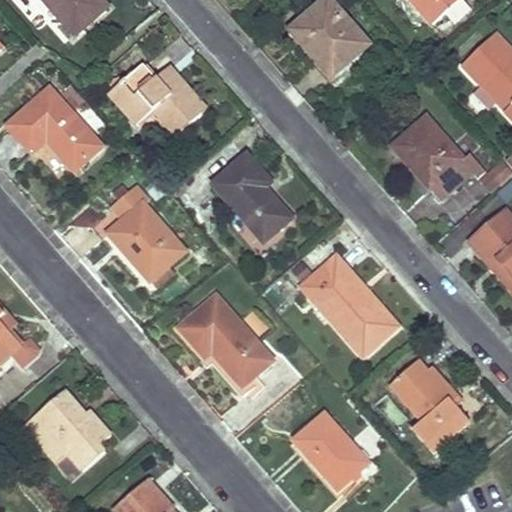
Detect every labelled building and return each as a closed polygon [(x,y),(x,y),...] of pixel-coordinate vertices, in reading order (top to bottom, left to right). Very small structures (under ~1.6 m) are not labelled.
[(41,0),(75,38),(109,8),(101,0),(41,0)] [(328,0),(326,0),(291,32),(312,56),(315,54),(334,76),(369,46),(328,0)] [(409,0),(433,26),(462,0),(409,0)] [(511,52),(495,36),(461,67),(511,120),(511,57),(511,56),(511,55),(511,52)] [(312,56),(307,60),(327,82),(334,76),(315,54),(312,56)] [(154,113),(177,138),(207,112),(175,76),(162,88),(156,80),(143,66),(125,83),(120,78),(105,91),(137,128),(154,113)] [(175,76),(169,69),(156,80),(162,88),(175,76)] [(50,92),(9,129),(33,155),(47,141),(75,173),(101,149),(50,92)] [(426,119),(392,149),(440,203),(472,175),(477,181),(485,173),(470,156),(464,162),(426,119)] [(271,185),(247,158),(214,187),(264,244),(291,221),(264,190),(271,185)] [(511,174),(502,164),(492,172),(502,184),(511,175),(511,174)] [(511,182),(499,193),(507,204),(511,199),(511,182)] [(152,183),(145,189),(155,202),(163,196),(152,183)] [(168,269),(185,254),(144,207),(148,203),(137,190),(91,230),(102,242),(109,236),(145,277),(161,264),(166,270),(168,269)] [(511,217),(505,210),(469,242),(493,269),(499,264),(511,279),(511,217)] [(337,259),(303,289),(364,358),(398,328),(369,294),(363,299),(355,290),(360,285),(337,259)] [(158,289),(173,275),(168,269),(166,270),(161,264),(145,277),(151,284),(153,282),(158,289)] [(511,291),(511,279),(499,264),(493,269),(511,291)] [(369,294),(360,285),(355,290),(363,299),(369,294)] [(217,299),(181,331),(207,360),(213,355),(244,389),(274,363),(217,299)] [(0,320),(5,316),(0,310),(0,365),(21,347),(8,332),(0,323),(0,320)] [(15,327),(5,316),(0,320),(0,323),(8,332),(15,327)] [(419,363),(391,387),(423,424),(413,432),(416,436),(433,455),(470,424),(456,407),(450,400),(455,395),(432,369),(428,373),(419,363)] [(67,455),(83,473),(105,453),(99,447),(111,437),(90,412),(85,416),(64,392),(33,420),(65,457),(67,455)] [(461,402),(455,395),(450,400),(456,407),(461,402)] [(369,466),(325,416),(294,443),(338,493),(369,466)] [(65,457),(33,420),(26,426),(58,463),(65,457)] [(148,482),(114,511),(171,511),(172,511),(173,511),(148,482)]
